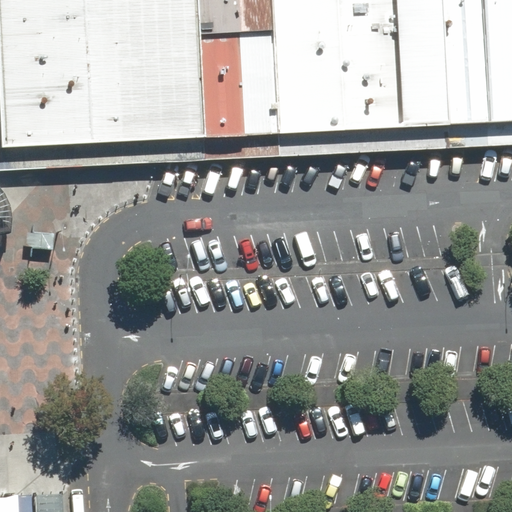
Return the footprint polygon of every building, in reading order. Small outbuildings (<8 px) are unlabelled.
[(192,0),(200,138),(276,134),(268,0),(192,0)] [(268,0),(276,134),(404,127),(396,0),(268,0)] [(396,0),(404,127),(448,125),(440,0),(396,0)] [(440,0),(448,125),(488,123),(481,0),(440,0)] [(511,0),(481,0),(488,123),(511,122),(511,0)]
